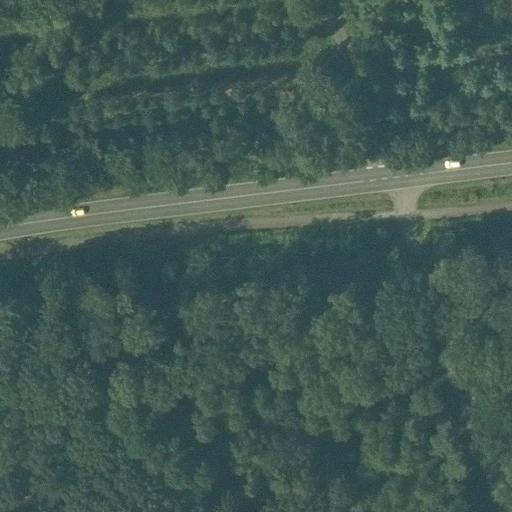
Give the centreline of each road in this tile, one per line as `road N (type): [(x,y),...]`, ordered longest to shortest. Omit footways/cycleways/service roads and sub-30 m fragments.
road 1 (secondary): [(391,178),(0,228)]
road 2 (track): [(509,511),(407,217)]
road 3 (unclassified): [(391,178),(325,0)]
road 4 (secondary): [(511,162),(391,178)]
